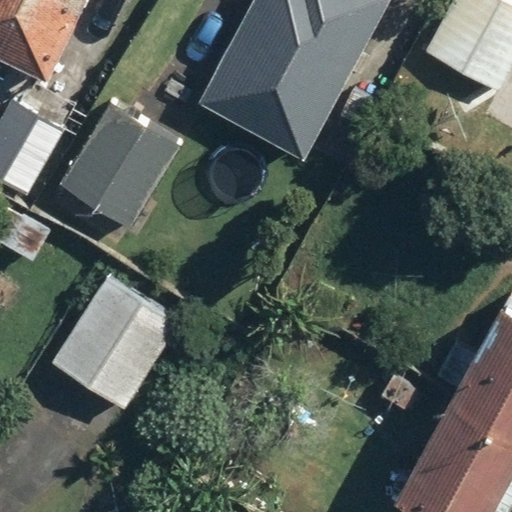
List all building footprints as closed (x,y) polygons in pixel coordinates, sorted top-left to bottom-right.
[(0,0),(0,48),(57,77),(95,0),(0,0)] [(258,0),(209,94),(315,151),(396,0),(258,0)] [(511,75),(511,0),(474,0),(446,56),(507,86),(511,75)] [(23,87),(7,114),(0,109),(0,181),(27,198),(75,118),(23,87)] [(64,183),(140,226),(190,140),(113,97),(64,183)] [(25,276),(0,262),(0,307),(6,310),(25,276)] [(183,325),(103,275),(55,350),(135,401),(183,325)] [(511,290),(510,290),(483,340),(459,327),(434,373),(458,386),(402,490),(442,511),(505,511),(511,499),(511,290)] [(434,379),(370,340),(344,383),(407,422),(434,379)]
